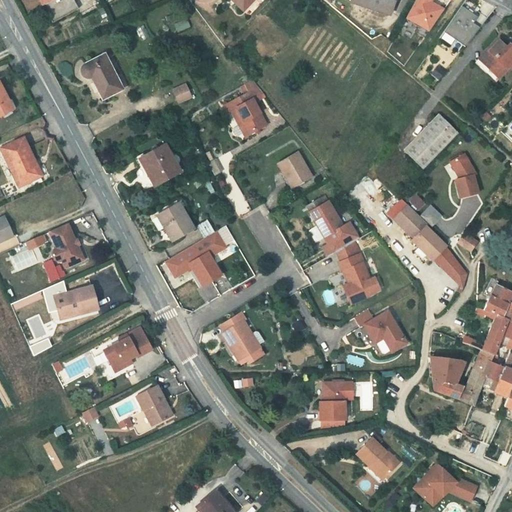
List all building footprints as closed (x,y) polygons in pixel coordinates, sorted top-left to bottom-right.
[(73,0),(44,0),(45,1),(41,3),(51,23),(79,10),(73,0)] [(231,0),(241,9),(250,0),(231,0)] [(359,0),(388,10),(391,0),(359,0)] [(432,0),(410,0),(403,13),(426,26),(440,5),(432,0)] [(475,10),(458,1),(440,27),(461,42),(478,21),(471,17),(475,10)] [(511,57),(511,45),(508,42),(504,45),(497,39),(479,57),(497,74),(511,57)] [(105,55),(95,60),(84,64),(83,66),(82,68),(82,71),(82,73),(83,76),(85,77),(88,79),(90,79),(93,78),(103,98),(124,89),(108,54),(105,55)] [(189,77),(178,85),(185,97),(197,89),(189,77)] [(223,109),(229,107),(243,131),(262,121),(244,89),(220,102),(223,109)] [(401,148),(420,167),(455,131),(436,112),(401,148)] [(20,133),(0,142),(0,146),(17,182),(38,172),(20,133)] [(179,171),(164,144),(137,159),(139,164),(137,166),(134,168),(133,171),(132,174),(132,178),(132,181),(134,184),(134,185),(137,187),(139,189),(142,190),(145,190),(149,190),(151,188),(154,186),(155,185),(164,180),(179,171)] [(293,148),(272,160),(285,181),(305,169),(293,148)] [(460,198),(478,193),(473,176),(477,174),(465,153),(451,162),(459,175),(454,178),(460,198)] [(315,194),(302,201),(320,233),(323,232),(327,239),(322,242),(327,252),(335,248),(349,238),(355,235),(352,229),(345,219),(339,222),(324,197),(319,200),(315,194)] [(389,218),(404,201),(396,194),(380,210),(389,218)] [(416,194),(408,200),(416,210),(424,204),(416,194)] [(425,220),(404,201),(389,218),(409,236),(407,238),(428,257),(430,255),(439,264),(457,279),(466,266),(451,245),(443,237),(425,220)] [(168,242),(190,230),(175,203),(153,215),(168,242)] [(0,236),(12,231),(4,212),(0,213),(0,236)] [(62,266),(82,256),(66,222),(45,232),(53,248),(51,249),(49,255),(51,258),(56,260),(59,259),(62,266)] [(206,222),(198,226),(201,233),(210,228),(206,222)] [(226,248),(216,232),(164,262),(174,278),(192,268),(189,262),(208,251),(211,257),(226,248)] [(471,252),(478,243),(465,234),(459,244),(471,252)] [(338,256),(335,257),(340,268),(334,270),(340,282),(342,288),(337,291),(342,302),(360,294),(376,287),(371,276),(366,278),(354,249),(349,238),(335,248),(338,256)] [(22,242),(8,249),(10,254),(12,253),(13,255),(25,249),(22,242)] [(208,251),(189,262),(192,268),(202,285),(221,274),(211,257),(208,251)] [(506,296),(509,289),(488,279),(482,289),(487,293),(481,308),(488,312),(498,316),(506,296)] [(212,284),(201,289),(207,301),(218,296),(212,284)] [(75,314),(94,308),(88,286),(49,296),(54,312),(72,307),(75,314)] [(511,323),(511,299),(506,296),(498,316),(500,317),(511,323)] [(379,309),(358,325),(370,341),(378,336),(388,349),(402,338),(379,309)] [(489,345),(487,350),(502,357),(511,338),(495,329),(500,317),(498,316),(488,312),(476,341),(489,345)] [(511,323),(500,317),(495,329),(511,338),(511,323)] [(220,331),(236,358),(258,345),(250,331),(242,318),(220,331)] [(134,351),(137,356),(148,349),(134,326),(113,338),(115,342),(100,350),(108,365),(123,357),(134,351)] [(253,329),(250,331),(258,345),(261,343),(261,340),(256,329),(253,329)] [(458,381),(446,377),(430,372),(431,384),(469,399),(476,381),(487,350),(489,345),(476,341),(466,338),(458,355),(467,359),(458,381)] [(29,348),(33,355),(50,347),(46,340),(29,348)] [(382,341),(376,344),(380,355),(387,352),(382,341)] [(263,353),(258,345),(236,358),(239,362),(242,360),(244,364),(263,353)] [(497,390),(497,393),(501,395),(506,383),(508,378),(498,373),(502,362),(503,358),(502,357),(487,350),(476,381),(497,390)] [(430,372),(446,377),(454,355),(428,356),(430,372)] [(127,363),(123,357),(108,365),(112,371),(127,363)] [(343,417),(343,379),(330,379),(330,383),(321,383),(321,398),(318,398),(318,417),(343,417)] [(140,412),(145,409),(153,424),(170,414),(153,383),(131,394),(140,412)] [(501,395),(499,400),(511,405),(511,385),(506,383),(501,395)] [(78,411),(76,412),(82,421),(93,415),(88,405),(78,411)] [(140,412),(148,426),(153,424),(145,409),(140,412)] [(352,452),(365,466),(369,462),(381,474),(396,459),(385,446),(381,450),(368,437),(352,452)] [(432,461),(408,485),(421,497),(431,487),(437,494),(442,489),(464,500),(471,485),(454,476),(451,480),(432,461)] [(381,474),(369,462),(365,466),(378,478),(381,474)] [(220,483),(216,487),(234,506),(238,503),(220,483)] [(199,503),(207,511),(227,511),(234,506),(216,487),(199,503)] [(431,487),(421,497),(427,504),(437,494),(431,487)]
